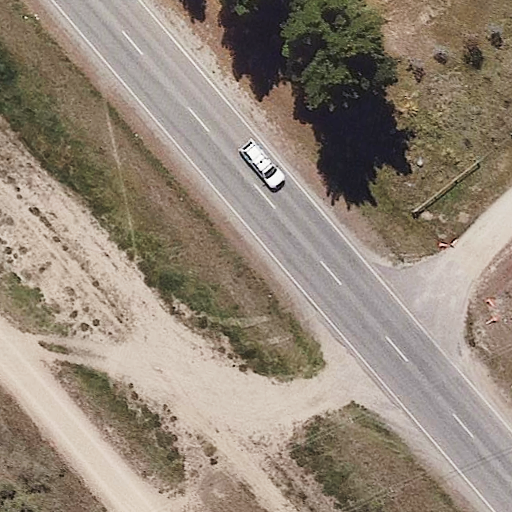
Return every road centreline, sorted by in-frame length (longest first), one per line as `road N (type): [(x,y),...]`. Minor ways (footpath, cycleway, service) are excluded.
road 1 (tertiary): [(511,479),(97,0)]
road 2 (track): [(411,363),(290,400),(204,391),(0,341)]
